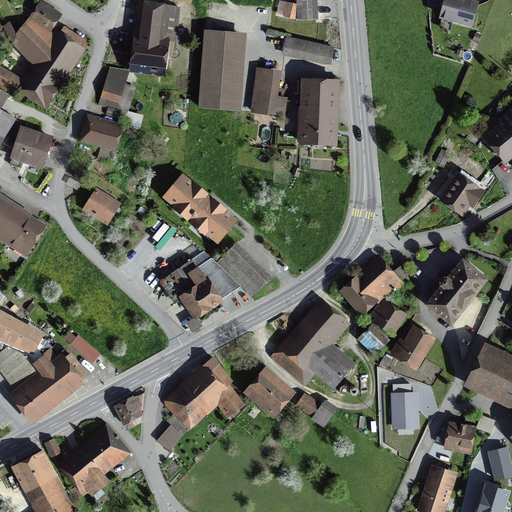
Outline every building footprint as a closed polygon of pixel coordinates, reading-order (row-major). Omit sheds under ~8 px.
[(298,0),(298,5),(295,19),(298,19),(316,18),(315,0),(298,0)] [(460,0),(446,0),(441,17),(471,25),(476,4),(460,0)] [(180,8),(143,3),(134,68),(161,71),(164,44),(160,43),(161,37),(165,38),(165,33),(177,35),(180,8)] [(295,19),(298,5),(288,3),(284,16),(295,19)] [(32,19),(49,29),(58,15),(49,9),(48,11),(40,6),(35,13),(33,12),(31,15),(33,17),(32,19)] [(13,43),(36,69),(23,88),(45,103),(57,84),(56,83),(75,54),(80,57),(85,50),(80,46),(83,41),(67,29),(63,35),(60,33),(57,37),(47,31),(49,29),(32,19),(17,37),(10,24),(5,28),(13,43)] [(205,31),(200,107),(231,110),(236,34),(205,31)] [(288,37),(285,53),(330,63),(333,47),(288,37)] [(0,85),(13,93),(15,90),(13,89),(17,83),(8,77),(11,74),(0,67),(0,85)] [(108,108),(116,110),(129,70),(110,67),(99,105),(108,108)] [(270,97),(274,72),(258,69),(252,111),(283,115),(285,99),(270,97)] [(339,84),(339,79),(331,79),(331,82),(308,81),(307,91),(296,91),(295,107),(307,108),(306,129),(300,129),(300,142),(331,143),(333,84),(339,84)] [(122,112),(116,110),(108,108),(106,115),(120,119),(122,112)] [(505,158),(511,152),(511,109),(499,120),(500,124),(487,137),(505,158)] [(0,140),(8,127),(16,133),(21,123),(0,110),(0,140)] [(87,114),(80,136),(114,146),(120,126),(107,122),(108,121),(87,114)] [(21,168),(23,160),(41,166),(51,138),(22,128),(10,164),(21,168)] [(438,161),(444,164),(449,154),(443,151),(438,161)] [(473,158),(463,172),(480,182),(482,180),(491,186),(497,177),(489,169),(473,158)] [(73,176),(82,181),(89,171),(80,165),(73,176)] [(484,185),(480,182),(463,172),(444,200),(461,212),(468,202),(473,205),(482,192),(476,188),(478,185),(482,187),(484,185)] [(234,221),(182,178),(166,196),(218,240),(234,221)] [(0,239),(2,240),(0,242),(3,244),(5,242),(26,256),(32,247),(28,245),(40,228),(0,202),(0,191),(1,191),(0,190),(0,239)] [(119,204),(96,190),(85,208),(107,222),(119,204)] [(250,294),(266,282),(232,249),(218,263),(250,294)] [(240,286),(212,258),(198,267),(220,300),(240,286)] [(219,300),(220,300),(198,267),(192,259),(162,280),(175,299),(182,295),(200,322),(224,307),(219,300)] [(393,272),(382,259),(344,293),(360,311),(374,298),(372,296),(379,290),(386,298),(409,279),(403,266),(393,272)] [(451,322),(485,280),(463,262),(449,279),(444,275),(438,283),(442,287),(429,304),(451,322)] [(378,325),(388,332),(397,318),(402,321),(405,314),(401,312),(400,314),(381,301),(373,313),(381,319),(378,325)] [(343,321),(325,305),(278,360),(305,384),(317,370),(334,385),(348,369),(321,346),(343,321)] [(25,339),(40,349),(46,341),(40,337),(41,335),(0,313),(0,343),(6,346),(11,334),(25,339)] [(388,339),(375,326),(364,337),(378,350),(388,339)] [(414,365),(432,337),(415,327),(413,329),(416,331),(406,346),(398,342),(392,352),(414,365)] [(11,334),(6,346),(5,346),(27,356),(43,373),(34,380),(33,379),(27,383),(30,387),(16,398),(30,417),(85,374),(66,350),(57,357),(51,349),(52,347),(46,341),(40,349),(25,339),(11,334)] [(92,363),(100,353),(79,335),(71,345),(92,363)] [(484,352),(469,385),(481,391),(484,386),(511,399),(511,366),(504,362),(504,361),(484,352)] [(216,361),(167,405),(176,415),(179,412),(190,424),(203,412),(201,410),(216,397),(230,415),(244,404),(228,384),(231,382),(226,375),(216,361)] [(250,391),(273,411),(289,392),(266,373),(250,391)] [(302,397),(297,404),(314,416),(312,418),(328,429),(337,417),(302,391),(299,395),(302,397)] [(118,407),(129,428),(142,421),(145,392),(118,407)] [(417,426),(416,394),(393,395),(394,427),(417,426)] [(464,424),(474,426),(476,427),(478,420),(466,417),(464,423),(464,424)] [(474,426),(464,424),(452,422),(447,443),(459,445),(458,448),(469,451),(474,426)] [(181,435),(171,426),(159,441),(168,449),(181,435)] [(94,491),(100,487),(108,480),(99,470),(121,452),(123,455),(130,450),(110,427),(92,441),(94,443),(62,469),(82,494),(89,489),(92,493),(94,491)] [(59,453),(53,440),(45,443),(52,456),(59,453)] [(511,475),(511,469),(507,448),(489,452),(495,479),(511,475)] [(19,467),(43,511),(68,511),(74,508),(43,451),(35,455),(36,458),(19,467)] [(434,468),(421,509),(431,511),(441,511),(454,474),(434,468)] [(501,511),(508,490),(484,482),(480,498),(483,499),(481,505),(478,504),(475,511),(501,511)] [(109,498),(100,487),(94,491),(104,502),(109,498)]
